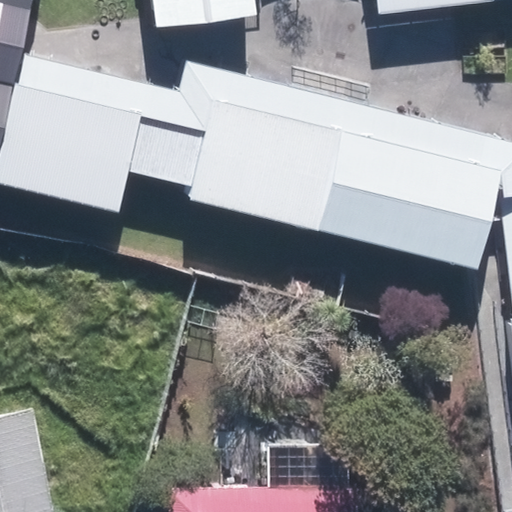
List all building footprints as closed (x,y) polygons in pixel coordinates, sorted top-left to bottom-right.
[(511,0),(137,0),(139,15),(237,5),(236,0),(511,0)] [(474,168),(8,51),(0,81),(0,194),(100,219),(112,171),(173,187),(169,203),(448,272),(474,168)] [(36,293),(0,291),(0,329),(34,331),(36,293)] [(511,314),(486,317),(507,493),(511,492),(511,314)] [(54,511),(35,395),(0,401),(0,511),(54,511)] [(319,478),(168,475),(167,511),(352,511),(353,488),(318,487),(319,478)]
